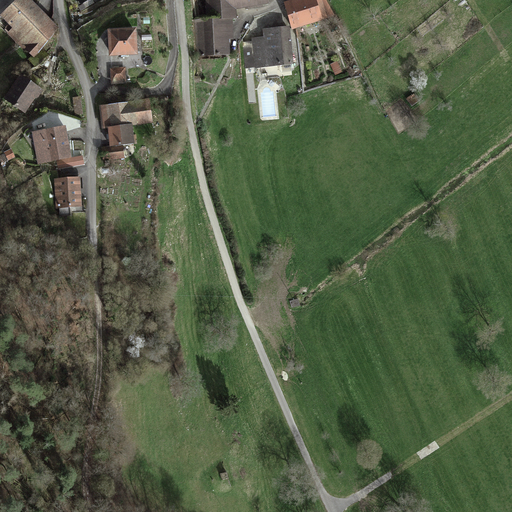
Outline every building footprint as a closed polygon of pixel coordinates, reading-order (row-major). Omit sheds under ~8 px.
[(58,30),(28,0),(19,0),(2,17),(14,30),(9,35),(32,59),(28,62),(35,69),(48,57),(40,48),(58,30)] [(196,58),(228,55),(227,39),(232,38),(231,16),(235,15),(234,7),(233,0),(203,0),(205,19),(193,20),(196,58)] [(316,0),(301,0),(286,4),(293,29),(322,21),(316,0)] [(244,41),(245,67),(292,64),(290,30),(263,32),(263,40),(244,41)] [(140,34),(112,34),(112,59),(140,59),(140,34)] [(126,71),(114,72),(115,85),(127,84),(126,71)] [(20,78),(5,101),(25,114),(40,91),(20,78)] [(414,92),(407,98),(412,105),(419,99),(414,92)] [(152,105),(102,108),(103,128),(110,128),(133,126),(153,125),(152,105)] [(134,145),(133,126),(110,128),(112,147),(124,146),(134,145)] [(63,128),(42,132),(48,162),(69,159),(63,128)] [(39,136),(33,137),(37,161),(44,159),(39,136)] [(124,157),(124,146),(112,147),(104,147),(105,158),(124,157)] [(54,181),(56,208),(80,207),(78,179),(54,181)] [(298,298),(290,300),(291,307),(300,305),(298,298)]
